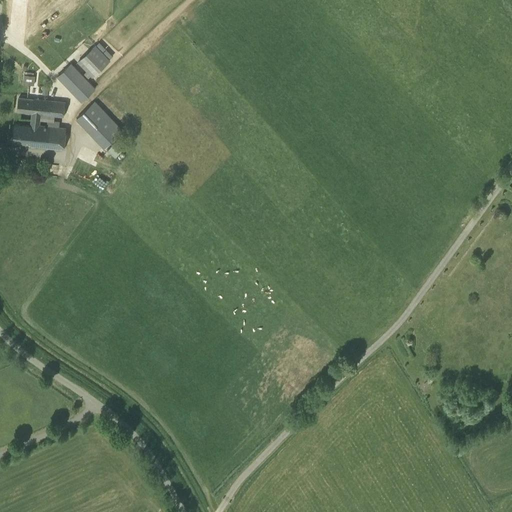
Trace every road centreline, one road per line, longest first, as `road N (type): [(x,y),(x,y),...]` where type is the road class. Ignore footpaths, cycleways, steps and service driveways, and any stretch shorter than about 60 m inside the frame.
road 1 (unknown): [(499,186),(406,309),(232,481),(214,511)]
road 2 (unclassified): [(189,511),(141,435),(0,322)]
